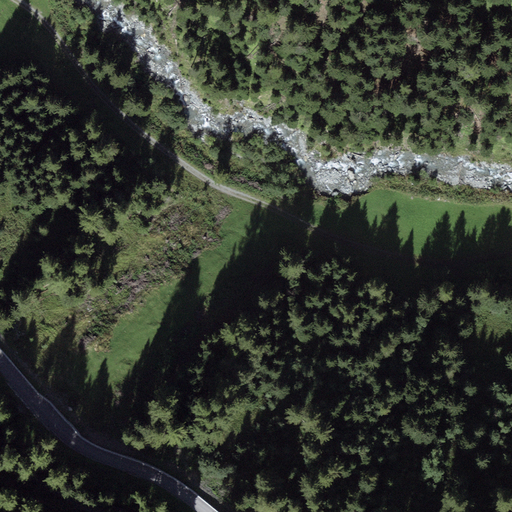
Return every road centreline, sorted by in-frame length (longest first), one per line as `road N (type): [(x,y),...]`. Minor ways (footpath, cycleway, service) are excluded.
road 1 (track): [(17,0),(62,38),(109,111),(184,174),(283,205)]
road 2 (tertiary): [(202,511),(84,445),(0,359)]
